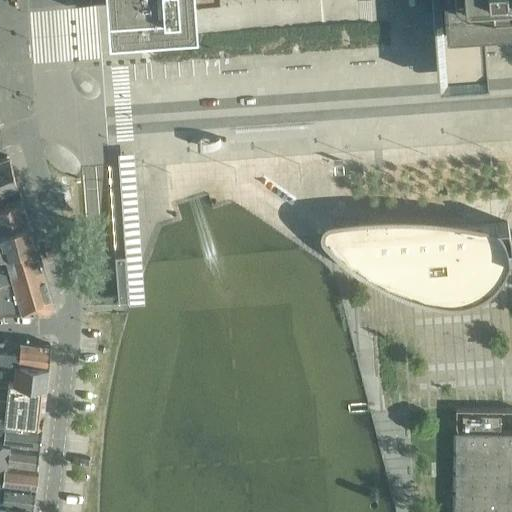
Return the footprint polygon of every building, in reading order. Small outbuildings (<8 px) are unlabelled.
[(105,0),(107,24),(195,18),(194,0),(105,0)] [(511,0),(431,0),(437,82),(487,78),(483,15),(481,16),(481,12),(511,10),(511,0)] [(148,303),(138,152),(120,153),(132,304),(148,303)] [(9,156),(0,159),(0,206),(4,205),(21,198),(9,156)] [(0,206),(0,231),(27,220),(21,198),(4,205),(0,206)] [(52,305),(27,220),(0,231),(0,237),(1,242),(0,242),(0,313),(22,313),(48,311),(52,305)] [(430,298),(444,300),(449,301),(454,301),(459,300),(464,300),(469,298),(474,297),(478,295),(483,292),(487,289),(491,286),(494,283),(498,279),(501,275),(503,271),(505,266),(507,261),(509,257),(510,252),(510,247),(511,242),(510,237),(510,232),(508,227),(507,222),(388,230),(387,225),(334,229),(334,234),(335,234),(336,234),(342,243),(350,251),(358,259),(368,268),(379,276),(391,283),(404,289),(417,294),(430,298)] [(124,249),(115,250),(114,250),(117,298),(128,298),(126,272),(124,249)] [(9,341),(0,341),(0,359),(48,365),(50,344),(17,340),(9,341)] [(0,368),(14,370),(13,382),(46,385),(48,365),(0,359),(0,368)] [(9,381),(6,406),(0,405),(0,413),(42,418),(46,385),(13,382),(9,381)] [(462,412),(462,425),(500,425),(500,412),(462,412)] [(0,421),(0,431),(8,432),(7,442),(39,445),(41,425),(0,421)] [(511,511),(511,431),(454,431),(453,511),(511,511)] [(0,440),(0,461),(37,466),(39,446),(7,442),(0,440)] [(0,482),(35,486),(37,466),(0,461),(0,482)] [(0,482),(0,502),(33,506),(35,486),(0,482)] [(0,502),(0,511),(32,511),(33,506),(0,502)]
